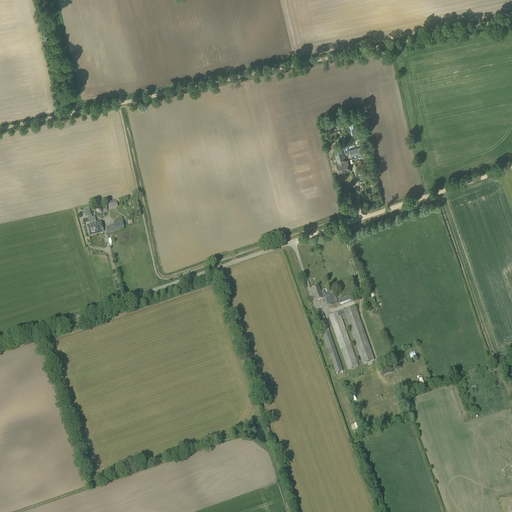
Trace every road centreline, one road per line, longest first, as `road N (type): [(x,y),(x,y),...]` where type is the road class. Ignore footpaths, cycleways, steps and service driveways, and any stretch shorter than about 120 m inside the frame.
road 1 (track): [(511,16),(119,105)]
road 2 (unclassified): [(0,344),(293,242)]
road 3 (track): [(511,166),(293,242)]
road 4 (track): [(336,226),(359,282),(376,368)]
road 5 (track): [(119,105),(0,131)]
